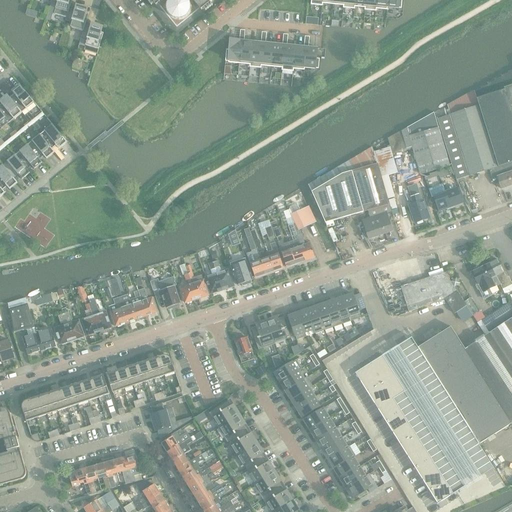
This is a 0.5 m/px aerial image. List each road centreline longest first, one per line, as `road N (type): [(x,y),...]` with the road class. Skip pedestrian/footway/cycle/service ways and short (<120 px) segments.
road 1 (tertiary): [(210,318),(511,218)]
road 2 (residential): [(210,318),(233,371),(254,388),(335,511)]
road 3 (tertiary): [(0,387),(210,318)]
road 4 (residential): [(186,511),(139,436),(36,468)]
road 5 (residential): [(121,0),(173,61),(225,20)]
